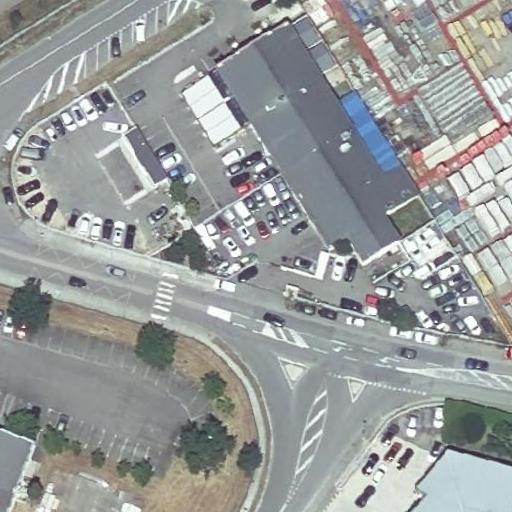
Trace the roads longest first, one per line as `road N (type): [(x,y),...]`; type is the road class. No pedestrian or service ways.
road 1 (tertiary): [(0,248),(235,316)]
road 2 (unclassified): [(0,85),(138,0)]
road 3 (unclassified): [(235,316),(274,369),(288,446)]
